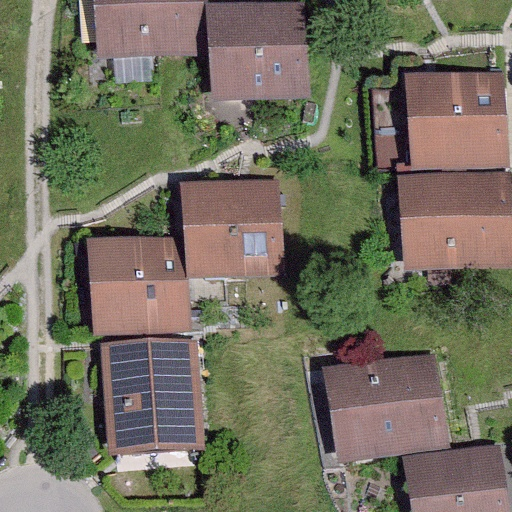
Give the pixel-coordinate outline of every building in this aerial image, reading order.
[(100,0),(105,63),(208,55),(203,0),(100,0)] [(213,14),(219,109),(312,103),(306,8),(213,14)] [(410,83),(415,176),(510,171),(505,78),(410,83)] [(511,179),(402,185),(407,278),(511,272),(511,179)] [(184,194),(192,286),(287,278),(279,186),(184,194)] [(91,249),(97,340),(189,334),(182,242),(91,249)] [(106,350),(113,458),(203,452),(197,344),(106,350)] [(327,379),(343,468),(450,449),(435,360),(327,379)] [(407,468),(415,511),(511,511),(501,451),(407,468)]
